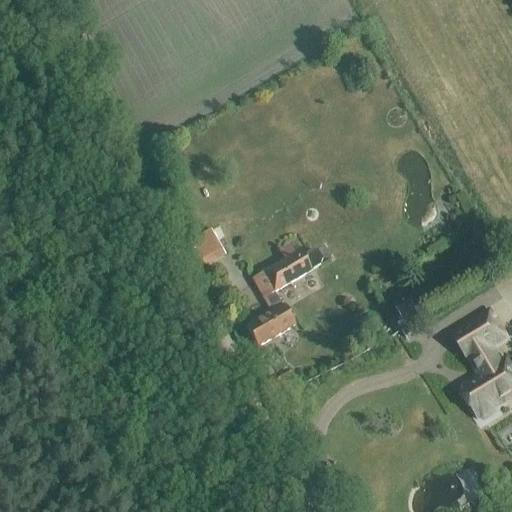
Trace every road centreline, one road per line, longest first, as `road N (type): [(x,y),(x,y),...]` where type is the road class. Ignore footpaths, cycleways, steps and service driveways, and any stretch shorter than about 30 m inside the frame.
road 1 (track): [(222,345),(40,0)]
road 2 (track): [(306,511),(222,345)]
